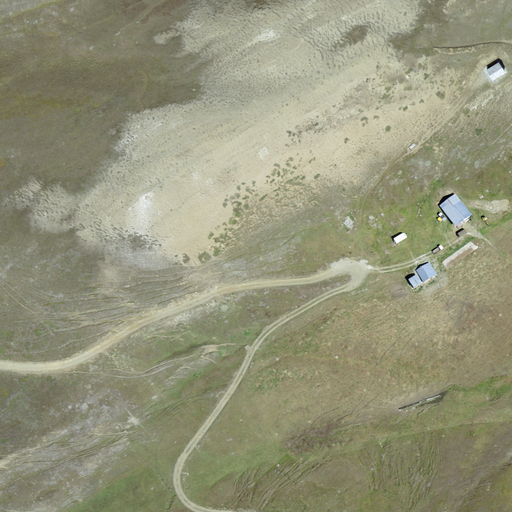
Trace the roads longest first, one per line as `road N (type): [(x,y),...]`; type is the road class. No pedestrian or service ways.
road 1 (track): [(356,268),(221,291),(70,363),(0,365)]
road 2 (track): [(209,511),(179,491),(182,459),(262,335),(354,283),(356,268)]
road 3 (track): [(356,268),(406,265),(472,229)]
